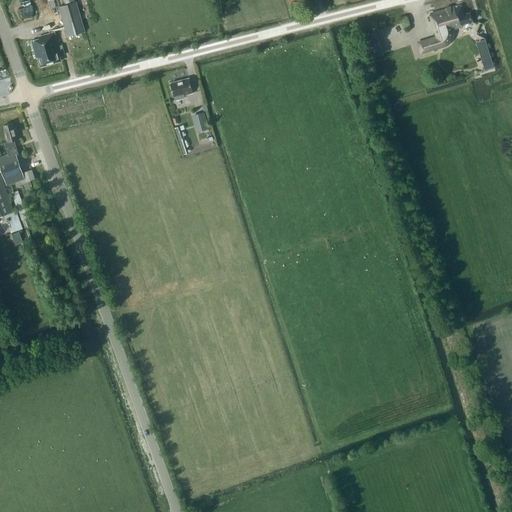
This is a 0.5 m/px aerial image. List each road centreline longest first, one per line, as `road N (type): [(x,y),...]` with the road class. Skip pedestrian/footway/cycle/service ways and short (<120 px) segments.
road 1 (unclassified): [(177,511),(27,100)]
road 2 (unclassified): [(27,100),(418,0)]
